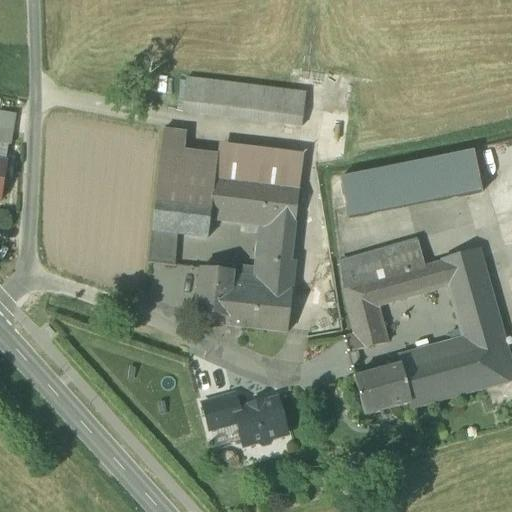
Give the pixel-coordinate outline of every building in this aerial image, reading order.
[(181,113),(201,116),(206,83),(185,80),(181,113)] [(206,83),(201,116),(280,126),(284,93),(206,83)] [(280,126),(301,129),(305,96),(284,93),(280,126)] [(0,130),(12,133),(15,116),(0,113),(0,130)] [(9,147),(12,133),(0,130),(0,145),(7,146),(9,147)] [(162,131),(160,152),(183,155),(186,134),(162,131)] [(218,145),(216,159),(213,180),(298,191),(302,156),(218,145)] [(216,159),(183,155),(160,152),(154,197),(210,204),(213,180),(216,159)] [(340,181),(345,208),(478,182),(472,154),(340,181)] [(154,197),(150,233),(176,236),(206,240),(206,241),(209,220),(260,226),(255,270),(206,264),(205,271),(205,272),(232,275),(231,286),(262,289),(265,260),(290,263),(298,191),(213,180),(210,204),(154,197)] [(480,194),(478,182),(345,208),(348,220),(480,194)] [(174,268),(176,236),(150,233),(147,265),(174,268)] [(379,256),(386,280),(424,269),(417,245),(379,256)] [(408,406),(410,412),(511,383),(511,378),(477,253),(440,264),(447,288),(460,333),(448,336),(454,356),(455,355),(401,371),(410,406),(408,406)] [(339,267),(341,292),(386,280),(379,256),(339,267)] [(293,263),(290,263),(265,260),(262,289),(231,286),(227,319),(226,319),(225,319),(224,328),(286,335),(294,265),(293,263)] [(427,268),(433,292),(447,288),(440,264),(427,268)] [(427,268),(424,269),(386,280),(341,292),(352,336),(342,339),(347,355),(386,345),(376,307),(433,292),(427,268)] [(195,315),(225,319),(226,319),(227,319),(231,286),(232,275),(205,272),(205,271),(200,271),(195,315)] [(353,380),(363,418),(408,406),(410,406),(401,371),(400,368),(353,380)] [(202,405),(209,432),(237,425),(234,413),(238,412),(233,397),(202,405)] [(237,425),(243,448),(257,445),(261,447),(269,445),(271,441),(285,437),(275,402),(262,405),(261,404),(248,407),(249,409),(238,412),(234,413),(237,425)]
